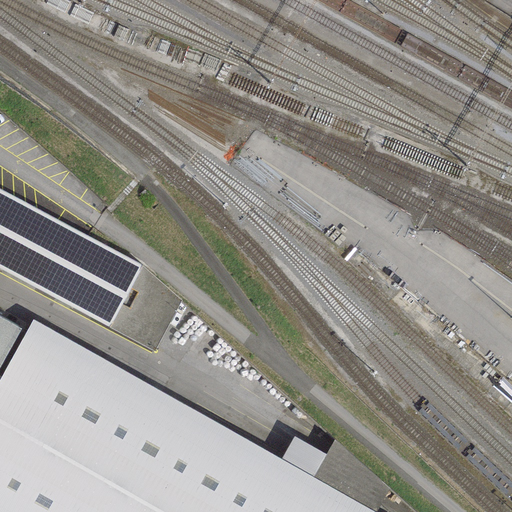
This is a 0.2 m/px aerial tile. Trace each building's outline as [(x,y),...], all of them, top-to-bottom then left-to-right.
[(0,273),(108,332),(141,269),(0,192),(0,273)] [(180,304),(141,269),(108,332),(154,356),(180,304)] [(19,327),(0,316),(0,360),(7,347),(19,327)] [(17,353),(0,384),(0,511),(363,511),(279,464),(32,326),(17,353)] [(0,384),(17,353),(7,347),(0,360),(0,384)] [(293,441),(279,464),(363,511),(377,511),(388,493),(334,444),(326,459),(293,441)]
